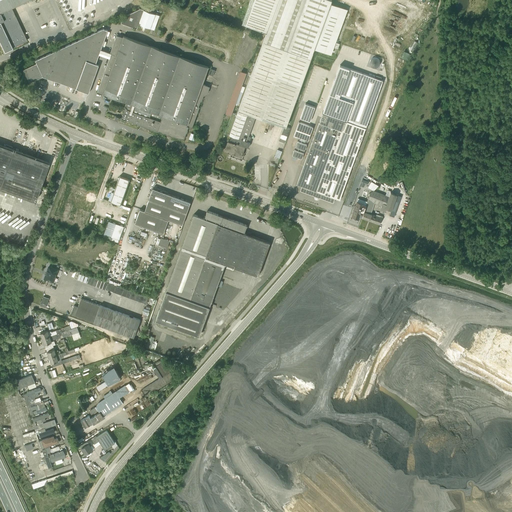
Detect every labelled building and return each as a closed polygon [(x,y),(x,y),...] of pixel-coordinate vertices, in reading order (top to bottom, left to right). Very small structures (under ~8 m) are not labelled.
[(0,0),(0,41),(5,51),(9,49),(27,41),(11,8),(27,0),(0,0)] [(311,58),(312,53),(314,49),(331,54),(334,47),(338,49),(340,44),(336,43),(347,9),(330,4),(331,0),(250,0),(242,23),(267,31),(265,36),(263,42),(245,92),(239,109),(256,116),(286,126),(311,58)] [(121,23),(137,29),(138,25),(154,30),(161,12),(159,12),(157,15),(140,8),(123,16),(121,23)] [(35,60),(37,64),(23,70),(29,83),(43,77),(76,89),(89,93),(99,65),(96,64),(107,31),(103,28),(35,60)] [(109,58),(99,86),(97,91),(128,102),(126,106),(127,106),(126,109),(125,109),(121,119),(141,126),(141,127),(145,128),(145,127),(157,132),(157,131),(182,140),(182,139),(184,139),(186,133),(187,133),(188,130),(187,129),(189,126),(193,127),(200,107),(198,106),(200,101),(201,101),(204,95),(207,94),(210,86),(203,84),(209,67),(123,36),(123,37),(117,35),(108,58),(109,58)] [(241,70),(227,113),(232,115),(236,103),(239,104),(245,86),(243,85),(247,72),(241,70)] [(310,122),(315,107),(305,103),(300,118),(310,122)] [(248,136),(256,116),(239,109),(229,135),(231,136),(229,142),(227,141),(224,151),(241,158),(246,146),(249,147),(250,143),(249,142),(251,137),(248,136)] [(366,128),(351,122),(323,112),(297,184),(302,186),(300,191),(314,196),(315,198),(317,199),(319,198),(333,203),(335,198),(340,200),(366,128)] [(293,136),(308,142),(313,127),(299,122),(293,136)] [(285,126),(282,134),(287,136),(290,128),(285,126)] [(297,141),(295,147),(305,150),(307,145),(297,141)] [(0,188),(35,201),(49,163),(0,144),(0,188)] [(283,152),(277,150),(275,156),(277,157),(275,162),(278,164),(283,152)] [(304,153),(294,150),(292,155),(302,159),(304,153)] [(79,170),(60,222),(83,231),(105,172),(90,167),(86,166),(84,166),(82,166),(81,167),(80,169),(79,170)] [(121,205),(130,180),(120,176),(111,201),(121,205)] [(377,184),(371,181),(371,183),(368,187),(374,191),(378,186),(377,184)] [(191,202),(172,195),(153,188),(145,211),(140,209),(135,223),(155,230),(160,216),(182,224),(191,202)] [(384,213),(386,208),(385,207),(389,196),(386,195),(374,191),(371,193),(368,201),(375,203),(382,206),(381,209),(383,210),(382,212),(384,213)] [(390,192),(389,196),(385,207),(386,208),(391,209),(389,215),(394,217),(401,196),(401,195),(398,194),(390,192)] [(364,204),(357,202),(356,206),(354,206),(353,207),(354,208),(354,209),(352,216),(359,218),(359,217),(362,218),(365,210),(366,205),(364,204)] [(213,297),(219,281),(223,270),(225,264),(258,276),(270,242),(244,233),(247,225),(247,226),(248,225),(207,210),(205,218),(194,214),(192,219),(156,320),(202,336),(207,325),(203,324),(212,299),(213,297)] [(371,214),(371,212),(365,210),(362,218),(371,221),(373,215),(371,214)] [(373,215),(371,221),(380,224),(383,216),(380,215),(380,217),(373,215)] [(108,221),(104,234),(111,237),(116,224),(108,221)] [(119,240),(124,226),(116,224),(111,237),(119,240)] [(159,244),(168,247),(171,240),(162,237),(159,244)] [(57,270),(52,268),(49,267),(45,278),(53,282),(57,270)] [(107,283),(90,276),(87,283),(105,289),(107,283)] [(49,298),(43,296),(41,302),(47,305),(49,298)] [(71,314),(76,316),(134,337),(140,320),(81,298),(78,307),(74,305),(71,314)] [(72,334),(73,334),(71,329),(65,330),(62,332),(63,335),(63,337),(72,334)] [(43,339),(59,332),(58,330),(52,332),(51,331),(48,332),(48,330),(46,331),(41,333),(40,333),(43,339)] [(43,339),(45,344),(52,341),(52,340),(61,337),(60,336),(59,332),(43,339)] [(73,334),(72,334),(74,340),(81,338),(79,332),(73,334)] [(49,357),(57,355),(55,349),(47,352),(49,357)] [(49,357),(51,363),(59,361),(58,359),(63,358),(62,356),(62,353),(57,355),(49,357)] [(62,360),(59,362),(60,364),(72,360),(77,358),(76,355),(71,357),(62,360)] [(174,379),(171,375),(163,361),(153,368),(160,379),(143,389),(147,396),(174,379)] [(116,366),(103,372),(109,385),(122,379),(116,366)] [(15,381),(18,389),(34,383),(31,375),(15,381)] [(133,389),(131,386),(129,383),(112,394),(110,392),(104,396),(105,398),(102,400),(103,401),(97,405),(97,406),(89,411),(91,414),(98,410),(100,412),(91,418),(89,415),(81,420),(85,428),(91,424),(92,425),(100,420),(99,419),(106,414),(112,411),(112,410),(123,403),(119,398),(133,389)] [(37,388),(26,391),(29,399),(39,395),(37,388)] [(34,400),(29,401),(28,399),(26,393),(24,394),(23,394),(27,405),(30,404),(34,402),(34,400)] [(46,412),(34,417),(35,422),(48,417),(46,412)] [(52,425),(39,431),(41,436),(54,432),(52,425)] [(107,430),(97,437),(105,449),(115,443),(107,430)] [(53,435),(42,439),(45,447),(56,444),(53,435)] [(86,445),(81,448),(85,454),(101,444),(96,436),(85,443),(86,445)] [(51,451),(50,449),(42,452),(46,463),(48,468),(48,469),(52,467),(47,453),(51,452),(51,451)] [(61,449),(48,454),(52,464),(64,459),(61,449)] [(104,460),(106,462),(114,452),(112,451),(104,460)] [(33,489),(48,484),(47,479),(32,484),(33,489)]
